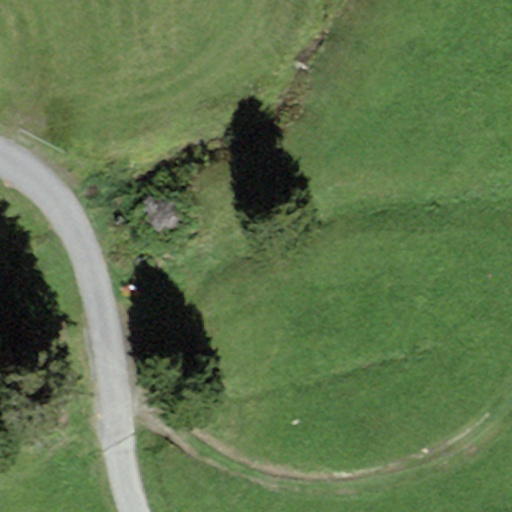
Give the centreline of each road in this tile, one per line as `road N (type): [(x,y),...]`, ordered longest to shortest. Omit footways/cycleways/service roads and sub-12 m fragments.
road 1 (track): [(99,352),(163,424),(243,470),(411,471),(487,434),(511,398)]
road 2 (track): [(0,165),(37,184),(81,255),(120,475),(137,511)]
